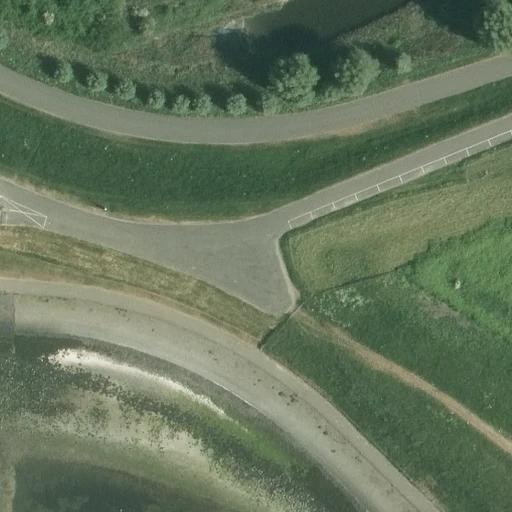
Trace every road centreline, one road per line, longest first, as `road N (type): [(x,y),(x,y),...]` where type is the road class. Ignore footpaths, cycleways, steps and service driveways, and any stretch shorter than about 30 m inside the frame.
road 1 (unclassified): [(0,190),(98,224),(206,235),(275,220),(511,123)]
road 2 (unclassified): [(511,69),(360,115),(244,135),(111,121),(0,79)]
